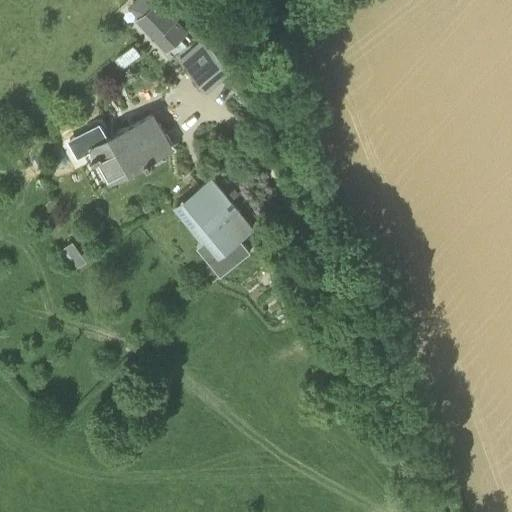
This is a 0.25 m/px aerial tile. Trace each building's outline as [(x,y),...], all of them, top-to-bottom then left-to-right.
[(180,13),(168,0),(157,0),(136,19),(153,37),(180,13)] [(205,38),(180,62),(206,90),(231,66),(205,38)] [(90,143),(94,151),(90,153),(92,157),(96,155),(108,177),(143,160),(145,164),(148,162),(146,158),(168,147),(150,113),(90,143)] [(177,206),(217,255),(253,226),(231,199),(226,193),(213,177),(177,206)] [(226,193),(231,199),(240,192),(235,186),(226,193)] [(79,266),(87,261),(72,240),(64,246),(79,266)]
